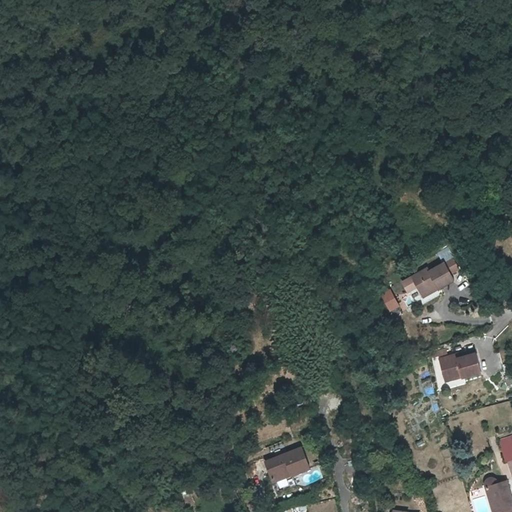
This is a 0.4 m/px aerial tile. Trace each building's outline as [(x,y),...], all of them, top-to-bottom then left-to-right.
[(180,196),(185,201),(190,196),(185,191),(180,196)] [(457,261),(451,264),(457,276),(464,273),(457,261)] [(432,270),(407,282),(412,293),(424,287),(428,294),(442,287),(444,290),(460,281),(451,264),(450,263),(434,272),(432,270)] [(430,297),(444,290),(442,287),(428,294),(430,297)] [(393,289),(385,293),(392,309),(400,305),(393,289)] [(448,348),(438,351),(436,354),(438,357),(450,353),(448,348)] [(464,373),(465,377),(484,372),(478,353),(460,358),(459,354),(451,356),(442,359),(447,378),(464,373)] [(449,382),(465,377),(464,373),(447,378),(449,382)] [(511,436),(493,441),(498,460),(511,456),(511,436)] [(268,460),(276,478),(293,470),(295,474),(313,466),(304,445),(268,460)] [(293,470),(276,478),(277,482),(295,474),(293,470)] [(495,511),(508,511),(500,484),(498,479),(494,477),(490,478),(488,482),(488,486),(495,511)] [(511,511),(511,488),(510,481),(500,484),(508,511),(511,511)]
